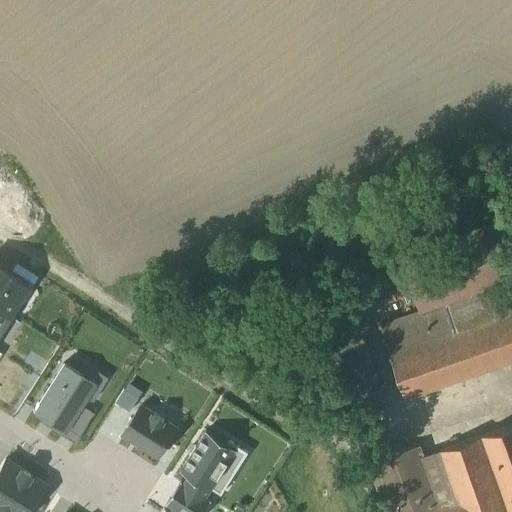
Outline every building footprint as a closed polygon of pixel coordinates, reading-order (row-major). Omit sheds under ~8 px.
[(409,396),(511,362),(511,257),(500,220),(401,252),(420,311),(385,323),(409,396)] [(26,285),(0,268),(0,310),(7,314),(26,285)] [(356,395),(378,388),(350,291),(328,298),(356,395)] [(93,382),(63,363),(34,409),(64,428),(79,404),(93,382)] [(183,424),(138,398),(119,431),(163,456),(183,424)] [(92,412),(79,404),(64,428),(77,436),(92,412)] [(511,511),(511,424),(482,436),(509,511),(511,511)] [(243,452),(207,429),(181,469),(187,473),(181,482),(167,503),(181,511),(203,511),(212,498),(207,496),(214,486),(219,489),(243,452)] [(509,511),(482,436),(423,457),(418,443),(365,462),(383,511),(509,511)] [(0,510),(21,478),(3,466),(0,471),(0,510)] [(22,511),(38,489),(21,478),(0,510),(0,511),(22,511)]
